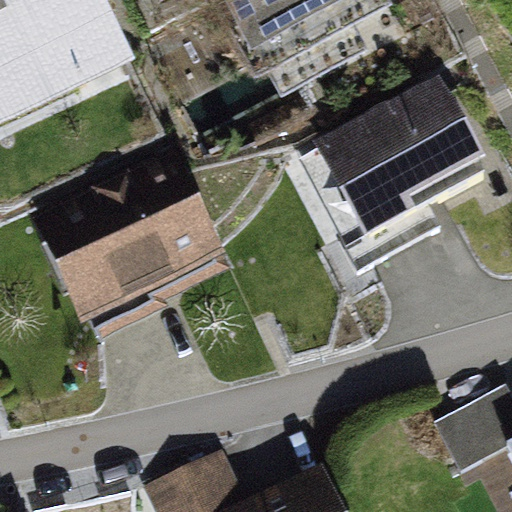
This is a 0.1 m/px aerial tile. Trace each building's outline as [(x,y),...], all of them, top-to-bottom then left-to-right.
[(0,26),(0,146),(129,82),(88,0),(77,0),(5,36),(0,26)] [(209,0),(243,74),(382,12),(376,0),(209,0)] [(434,104),(311,163),(352,248),(475,189),(434,104)] [(173,165),(38,223),(85,334),(220,276),(173,165)] [(511,410),(509,405),(443,436),(464,480),(506,460),(511,471),(511,410)] [(226,466),(149,497),(154,511),(329,511),(316,480),(244,509),(226,466)]
